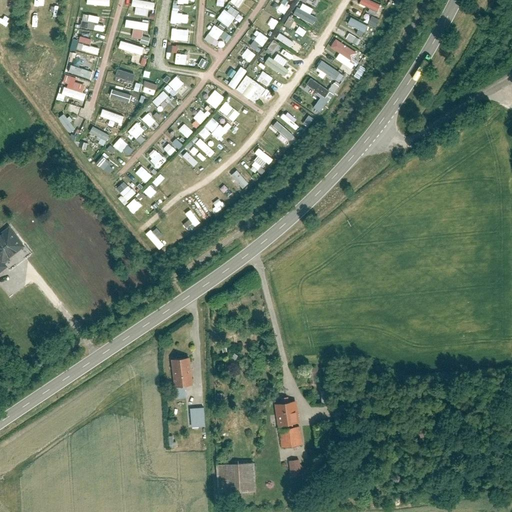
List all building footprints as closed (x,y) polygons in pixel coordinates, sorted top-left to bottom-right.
[(48,0),(46,9),(56,12),(59,1),(55,0),(48,0)] [(144,0),(129,0),(129,5),(133,5),(132,13),(145,14),(146,8),(153,9),(154,1),(144,0)] [(288,5),(280,0),(274,9),(282,14),(288,5)] [(311,0),(309,5),(317,9),(321,1),(318,0),(311,0)] [(375,10),(377,2),(370,0),(356,0),(356,3),(375,10)] [(225,10),(222,8),(215,17),(226,26),(237,11),(229,5),(225,10)] [(294,6),(290,14),(311,23),(315,16),(294,6)] [(44,23),(45,12),(31,11),(30,21),(44,23)] [(81,12),(78,25),(102,31),(103,25),(97,24),(99,16),(81,12)] [(169,12),(169,22),(187,22),(187,13),(169,12)] [(287,27),(292,18),(287,15),(282,24),(287,27)] [(322,29),(327,17),(322,15),(317,26),(322,29)] [(348,15),(344,21),(356,29),(354,31),(359,35),(365,26),(348,15)] [(373,27),(377,19),(370,15),(366,23),(373,27)] [(272,28),(276,20),(271,17),(267,26),(272,28)] [(123,18),(122,26),(146,29),(148,21),(123,18)] [(225,41),(229,35),(212,23),(202,38),(210,44),(216,35),(225,41)] [(298,38),(304,29),(295,24),(290,32),(298,38)] [(40,27),(40,37),(52,38),(53,28),(40,27)] [(182,40),(183,29),(169,27),(168,38),(182,40)] [(140,37),(140,28),(130,28),(130,37),(140,37)] [(256,50),(258,44),(262,45),(266,35),(254,31),(249,47),(256,50)] [(277,32),(274,37),(289,47),(292,41),(277,32)] [(354,43),(357,37),(347,33),(344,39),(354,43)] [(87,44),(89,38),(78,35),(76,40),(87,44)] [(138,42),(146,44),(147,37),(139,35),(138,42)] [(337,53),(333,57),(346,67),(356,53),(333,37),(327,46),(337,53)] [(118,39),(115,46),(140,54),(142,47),(118,39)] [(265,48),(270,51),(275,42),(270,39),(265,48)] [(97,53),(98,46),(70,41),(68,48),(97,53)] [(166,44),(165,60),(172,61),(173,52),(169,52),(169,45),(166,44)] [(248,62),(255,54),(246,47),(239,54),(248,62)] [(280,58),(289,63),(293,56),(284,51),(280,58)] [(195,66),(197,59),(185,57),(186,54),(174,52),(172,62),(195,66)] [(317,59),(313,69),(335,80),(340,70),(317,59)] [(89,79),(92,71),(68,63),(65,71),(89,79)] [(226,85),(233,88),(244,69),(237,65),(226,85)] [(228,67),(225,75),(230,77),(233,70),(228,67)] [(113,76),(131,79),(132,72),(114,68),(113,76)] [(261,70),(255,79),(267,86),(272,77),(261,70)] [(62,101),(64,95),(81,100),(83,93),(81,92),(83,84),(73,81),(74,77),(62,73),(59,83),(62,84),(59,93),(56,92),(54,98),(62,101)] [(243,74),(233,89),(253,103),(259,94),(264,97),(268,90),(243,74)] [(172,96),(176,91),(173,88),(180,81),(174,75),(162,88),(172,96)] [(302,85),(323,97),(328,89),(307,77),(302,85)] [(140,90),(152,95),(156,85),(144,80),(140,90)] [(109,88),(106,96),(126,102),(128,93),(109,88)] [(213,89),(204,100),(213,108),(222,96),(213,89)] [(159,92),(153,98),(161,106),(167,100),(159,92)] [(144,103),(146,97),(140,95),(137,101),(144,103)] [(232,121),(239,112),(223,100),(216,109),(232,121)] [(199,107),(191,116),(194,119),(190,123),(194,127),(207,114),(199,107)] [(121,121),(122,114),(99,110),(97,117),(121,121)] [(74,128),(63,112),(56,117),(67,133),(74,128)] [(146,112),(139,118),(147,127),(154,121),(146,112)] [(281,113),(278,117),(293,129),(296,125),(281,113)] [(202,126),(217,139),(225,130),(210,117),(202,126)] [(126,129),(134,138),(143,130),(135,121),(126,129)] [(268,128),(292,144),(297,137),(273,121),(268,128)] [(176,128),(185,137),(191,131),(183,122),(176,128)] [(90,125),(87,132),(103,140),(107,133),(90,125)] [(111,146),(122,152),(127,142),(117,136),(111,146)] [(173,138),(169,142),(176,149),(181,144),(173,138)] [(167,142),(161,148),(168,155),(174,149),(167,142)] [(271,155),(277,159),(285,149),(278,144),(271,155)] [(183,148),(178,154),(186,161),(192,155),(183,148)] [(260,166),(263,161),(269,165),(273,160),(258,148),(250,158),(260,166)] [(100,154),(93,162),(106,174),(113,166),(100,154)] [(166,172),(173,177),(182,166),(176,161),(166,172)] [(235,165),(228,172),(234,180),(232,182),(241,192),(251,184),(235,165)] [(142,168),(136,175),(144,182),(150,175),(142,168)] [(159,172),(153,179),(161,186),(167,179),(159,172)] [(128,185),(118,190),(123,200),(133,195),(128,185)] [(132,213),(140,205),(132,198),(125,206),(132,213)] [(169,236),(176,232),(168,219),(161,223),(169,236)] [(21,249),(4,223),(0,225),(0,261),(0,262),(21,249)] [(189,354),(169,356),(171,378),(191,375),(189,354)] [(183,398),(182,385),(171,386),(172,398),(183,398)] [(297,401),(275,404),(281,446),(303,443),(297,401)] [(188,427),(203,426),(202,406),(187,407),(188,427)] [(299,475),(298,459),(286,459),(287,475),(299,475)] [(253,463),(217,465),(219,489),(239,488),(239,491),(255,490),(253,463)]
